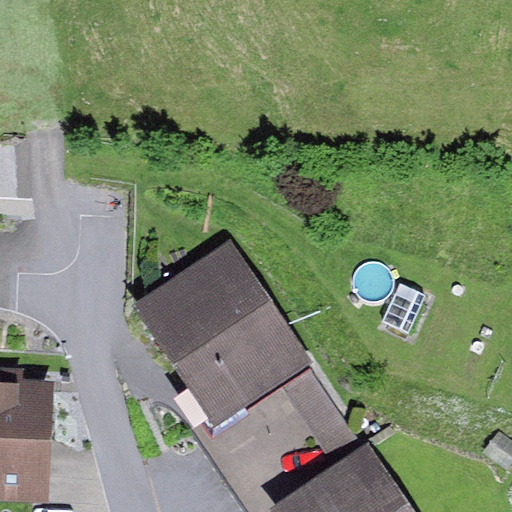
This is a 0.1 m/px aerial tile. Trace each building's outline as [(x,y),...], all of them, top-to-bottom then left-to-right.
[(232,260),(140,318),(212,431),(220,443),(251,424),(246,415),(256,408),(306,377),(232,260)] [(0,509),(48,511),(55,391),(22,389),(23,374),(0,373),(0,509)] [(220,443),(212,431),(196,442),(244,511),(287,511),(315,493),(256,408),(246,415),(251,424),(220,443)] [(511,444),(500,437),(484,460),(508,476),(511,470),(511,444)] [(315,493),(287,511),(413,511),(373,454),(315,493)]
